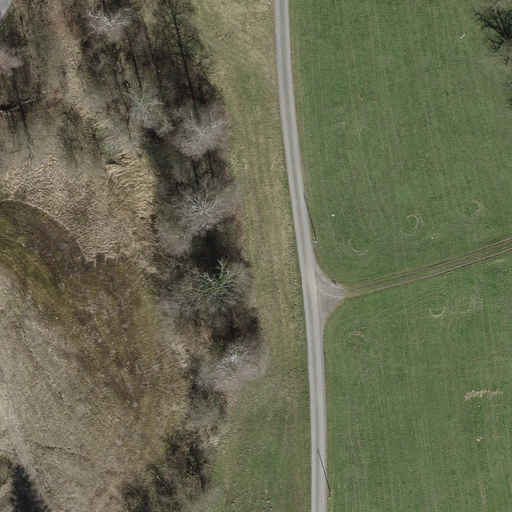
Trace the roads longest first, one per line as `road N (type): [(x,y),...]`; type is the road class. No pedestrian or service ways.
road 1 (track): [(319,511),(311,296),(281,0)]
road 2 (track): [(511,246),(311,296)]
